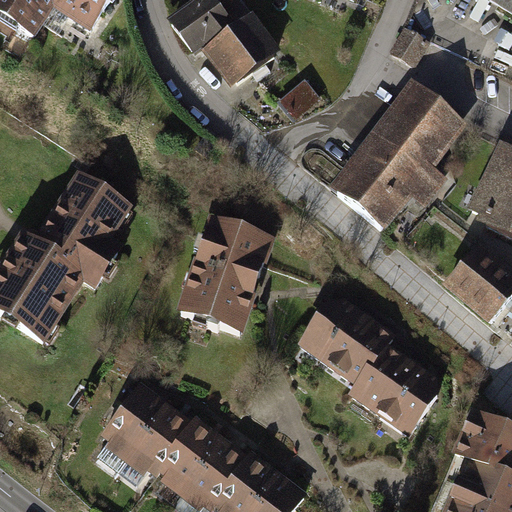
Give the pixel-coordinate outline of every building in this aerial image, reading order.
[(0,0),(0,21),(35,44),(53,16),(90,40),(115,0),(0,0)] [(214,0),(195,0),(168,19),(196,58),(202,54),(230,90),(282,53),(254,15),(251,18),(237,0),(223,10),(214,0)] [(511,0),(483,0),(511,17),(511,0)] [(406,29),(388,55),(412,72),(430,46),(406,29)] [(307,82),(279,105),(295,125),(323,101),(307,82)] [(464,128),(409,84),(348,160),(325,190),(382,235),(409,201),(422,211),(445,181),(431,170),(464,128)] [(476,225),(511,243),(511,150),(511,152),(500,146),(466,212),(480,218),(476,225)] [(129,212),(70,174),(32,232),(0,281),(0,322),(40,348),(129,212)] [(173,313),(239,335),(250,301),(270,244),(204,222),(173,313)] [(511,298),(511,274),(479,248),(441,294),(486,331),(511,298)] [(362,320),(331,300),(297,351),(355,389),(347,401),(408,440),(444,386),(412,366),(389,350),(394,341),(362,320)] [(153,405),(141,395),(98,448),(139,481),(146,472),(196,511),(203,504),(212,511),(302,511),(314,498),(298,485),(270,462),(251,448),(242,460),(226,448),(206,432),(194,422),(186,431),(174,421),(153,405)] [(511,511),(511,431),(469,414),(450,463),(459,467),(440,511),(511,511)]
